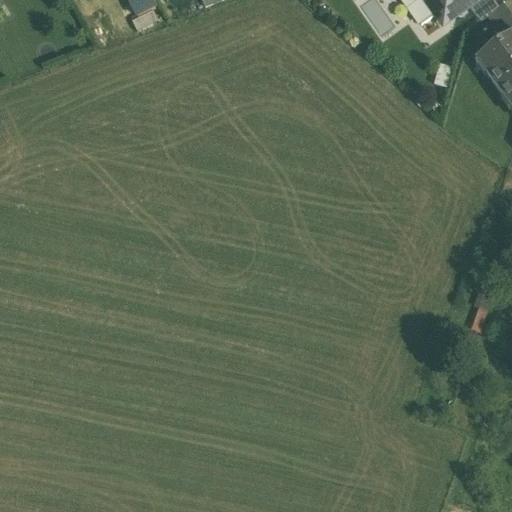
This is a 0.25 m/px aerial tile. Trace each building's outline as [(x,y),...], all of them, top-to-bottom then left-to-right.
[(423,0),(402,0),(422,28),(436,18),(423,0)] [(423,0),(436,18),(443,28),(469,9),(481,0),(423,0)] [(499,10),(490,0),(481,0),(469,9),(483,25),(488,21),(499,10)] [(511,31),(511,17),(503,6),(499,10),(488,21),(501,40),(511,31)] [(511,38),(477,64),(486,76),(511,110),(511,38)]
